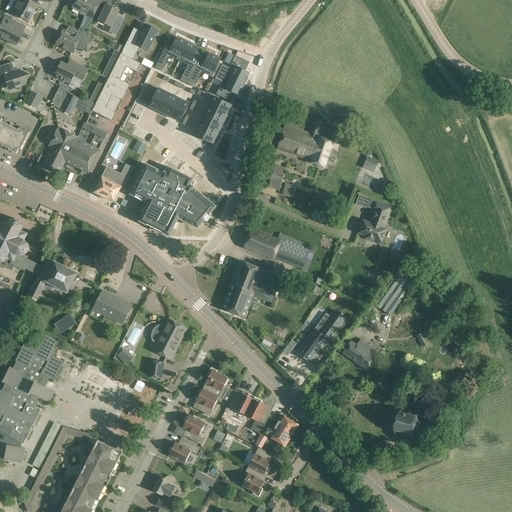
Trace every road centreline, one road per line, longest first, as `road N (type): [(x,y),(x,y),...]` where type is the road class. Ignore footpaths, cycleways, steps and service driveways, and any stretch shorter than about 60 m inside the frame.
road 1 (tertiary): [(177,282),(219,237),(267,57),(311,0)]
road 2 (track): [(511,239),(481,150),(388,0)]
road 3 (secondary): [(177,282),(119,230),(0,170)]
road 4 (residential): [(223,329),(121,511)]
road 5 (secondary): [(319,431),(223,329)]
road 6 (tertiary): [(415,0),(465,69),(511,85)]
